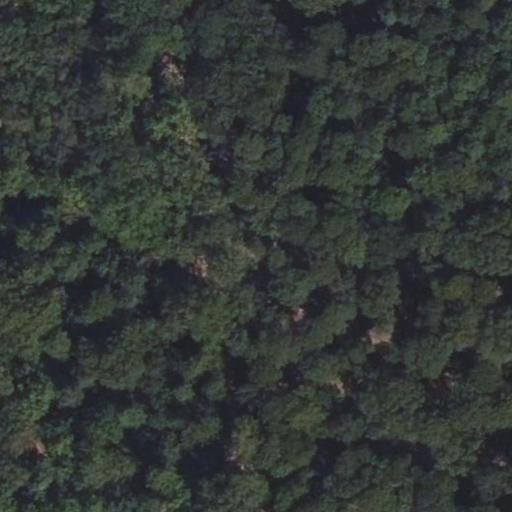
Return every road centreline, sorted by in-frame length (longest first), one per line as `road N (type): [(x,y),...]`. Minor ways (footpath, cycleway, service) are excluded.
road 1 (track): [(511,416),(0,189)]
road 2 (track): [(280,511),(260,475),(211,287),(184,0)]
road 3 (track): [(0,352),(120,511)]
